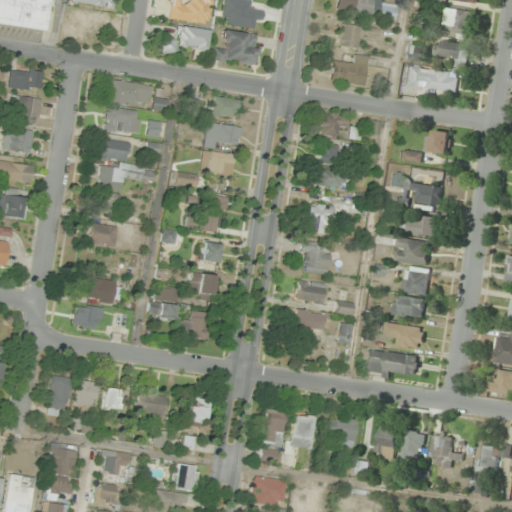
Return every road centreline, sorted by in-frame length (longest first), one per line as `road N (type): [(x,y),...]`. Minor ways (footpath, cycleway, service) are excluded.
road 1 (residential): [(221,511),(299,0)]
road 2 (residential): [(511,127),(0,49)]
road 3 (residential): [(511,408),(46,334)]
road 4 (residential): [(453,399),(511,20)]
road 5 (residential): [(22,429),(30,360),(46,334),(38,301),(72,60)]
